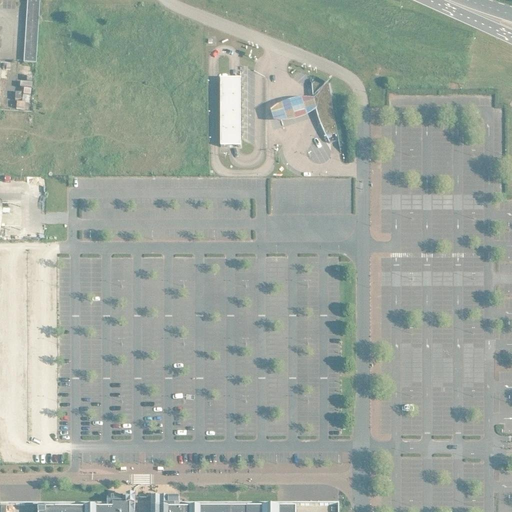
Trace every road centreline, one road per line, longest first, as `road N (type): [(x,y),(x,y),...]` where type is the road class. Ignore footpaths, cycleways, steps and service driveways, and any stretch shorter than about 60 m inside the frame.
road 1 (unclassified): [(366,165),(365,87),(354,72),(179,0)]
road 2 (unknown): [(10,242),(41,242),(41,441)]
road 3 (unknown): [(10,242),(8,401)]
